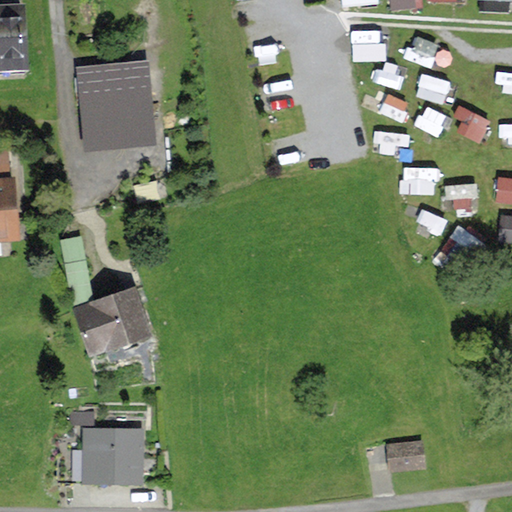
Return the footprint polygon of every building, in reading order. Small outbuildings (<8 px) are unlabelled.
[(0,11),(0,75),(28,74),(25,10),(0,11)] [(375,30),(372,46),(390,49),(393,33),(375,30)] [(150,64),(78,71),(86,156),(158,149),(150,64)] [(427,68),(422,91),(450,97),(456,74),(427,68)] [(458,127),(486,137),(496,112),(468,101),(458,127)] [(0,150),(0,183),(11,182),(8,150),(0,150)] [(441,186),(441,161),(408,161),(408,186),(441,186)] [(511,196),(511,170),(503,169),(499,195),(511,196)] [(0,183),(0,244),(20,244),(16,182),(11,182),(0,183)] [(503,234),(511,234),(511,209),(505,209),(503,234)] [(82,239),(61,242),(74,313),(95,306),(82,239)] [(95,306),(74,313),(91,362),(154,341),(137,291),(95,306)] [(94,413),(72,413),(72,428),(94,428),(94,413)] [(146,433),(84,431),(83,489),(144,491),(146,433)] [(415,442),(384,447),(388,473),(419,469),(415,442)]
